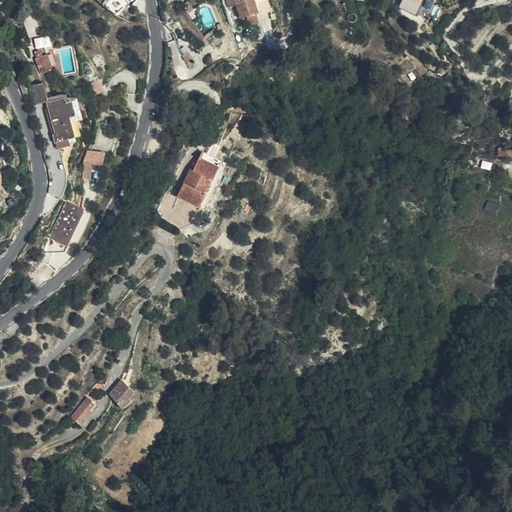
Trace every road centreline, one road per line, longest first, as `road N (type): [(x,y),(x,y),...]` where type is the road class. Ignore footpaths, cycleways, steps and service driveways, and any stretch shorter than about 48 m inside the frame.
road 1 (tertiary): [(0,323),(63,275),(115,214),(157,63),(151,0)]
road 2 (tertiary): [(0,66),(37,155),(39,182),(34,213),(0,271)]
